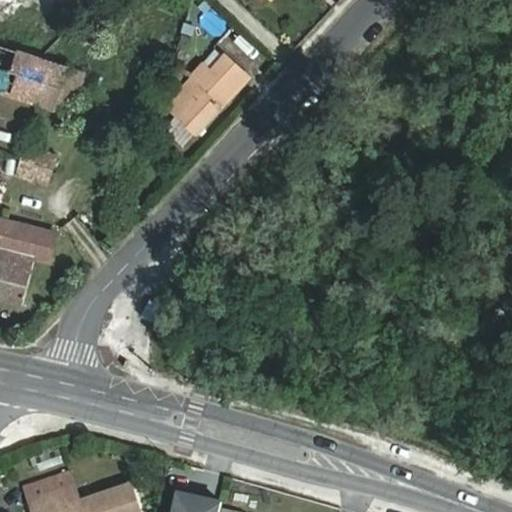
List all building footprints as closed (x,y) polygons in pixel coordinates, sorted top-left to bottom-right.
[(0,89),(39,103),(52,63),(0,45),(0,89)] [(249,76),(228,57),(201,87),(193,79),(166,109),(196,136),(224,105),(223,104),(249,76)] [(52,63),(39,103),(71,113),(84,74),(52,63)] [(38,148),(64,150),(65,134),(39,132),(38,148)] [(57,156),(25,146),(20,160),(15,174),(47,185),(57,156)] [(0,298),(25,305),(36,258),(50,261),(57,234),(0,219),(0,298)] [(26,487),(30,501),(75,486),(70,472),(26,487)] [(140,511),(129,482),(80,500),(75,486),(30,501),(34,511),(140,511)] [(218,511),(221,501),(168,489),(163,511),(218,511)]
